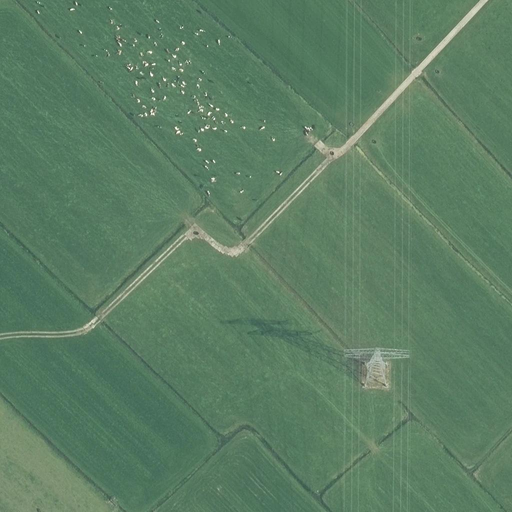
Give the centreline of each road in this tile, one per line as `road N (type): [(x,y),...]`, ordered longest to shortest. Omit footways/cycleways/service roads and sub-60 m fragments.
road 1 (track): [(0,336),(93,326),(195,231)]
road 2 (track): [(333,157),(485,0)]
road 3 (track): [(195,231),(230,252),(242,246),(333,157)]
